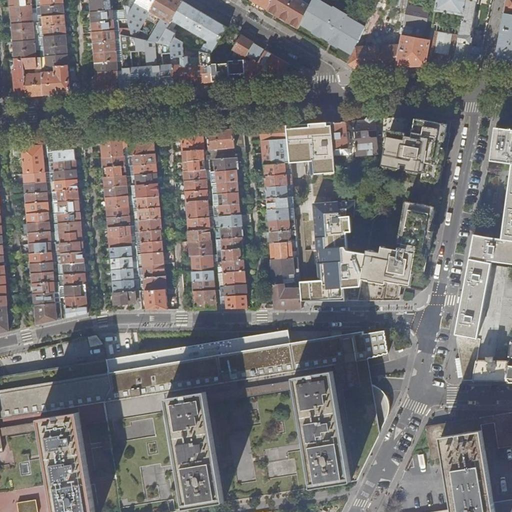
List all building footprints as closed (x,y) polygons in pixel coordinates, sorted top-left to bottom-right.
[(112,11),(110,0),(90,0),(92,12),(112,11)] [(127,0),(123,8),(126,19),(137,0),(127,0)] [(159,42),(183,1),(180,0),(137,0),(126,19),(127,28),(129,36),(159,42)] [(272,0),(251,0),(258,4),(268,10),(272,0)] [(365,28),(317,0),(272,0),(268,10),(284,19),(298,28),(299,24),(312,31),(311,33),(320,38),(321,36),(330,41),(328,44),(333,46),(337,49),(338,46),(353,55),(365,28)] [(396,68),(407,5),(408,0),(378,0),(365,28),(353,55),(348,64),(359,70),(369,70),(396,68)] [(454,63),(465,0),(437,0),(431,40),(426,65),(443,64),(454,63)] [(479,2),(479,0),(465,0),(454,63),(466,62),(475,62),(481,57),(482,52),(483,47),(471,44),(473,34),(473,33),(472,33),(473,28),(471,26),(474,14),(476,2),(479,2)] [(511,0),(506,0),(505,9),(496,56),(501,62),(511,62),(511,0)] [(206,15),(183,1),(159,42),(171,45),(175,38),(176,39),(175,34),(172,32),(177,23),(208,41),(208,44),(205,45),(201,51),(211,54),(227,27),(206,15)] [(38,17),(37,9),(37,6),(37,4),(11,6),(12,24),(38,22),(38,17)] [(64,15),(63,5),(42,6),(37,6),(37,9),(43,9),(43,16),(64,15)] [(425,28),(429,9),(407,5),(396,68),(414,66),(426,65),(431,40),(411,37),(414,26),(425,28)] [(119,20),(118,10),(112,11),(92,12),(92,22),(118,20),(119,20)] [(65,25),(64,15),(43,16),(38,17),(38,22),(39,27),(65,25)] [(118,28),(118,20),(92,22),(93,32),(113,30),(119,30),(119,34),(129,36),(127,28),(118,28)] [(39,37),(39,27),(38,22),(12,24),(14,41),(40,39),(39,37)] [(66,35),(65,25),(39,27),(39,37),(66,35)] [(114,40),(113,30),(93,32),(94,42),(114,40)] [(174,85),(171,45),(159,42),(129,36),(119,34),(120,40),(120,50),(121,61),(122,70),(124,89),(137,88),(170,85),(174,85)] [(67,45),(66,35),(39,37),(40,39),(40,47),(67,45)] [(245,57),(253,43),(241,36),(233,49),(245,57)] [(214,82),(212,64),(211,54),(201,51),(201,57),(190,58),(190,56),(184,56),(183,43),(176,39),(175,38),(171,45),(174,85),(191,83),(214,82)] [(40,47),(40,39),(14,41),(15,59),(23,58),(41,57),(40,47)] [(120,50),(120,40),(114,40),(94,42),(95,52),(120,50)] [(259,63),(266,50),(253,43),(245,57),(251,60),(249,64),(244,59),(244,60),(245,73),(246,79),(248,79),(260,78),(259,63)] [(67,51),(67,45),(40,47),(41,57),(67,55),(70,54),(70,51),(67,51)] [(121,61),(120,50),(95,52),(96,63),(121,61)] [(297,75),(299,70),(289,64),(266,50),(259,63),(260,78),(262,78),(287,76),(293,76),(297,75)] [(68,65),(67,55),(41,57),(42,67),(55,66),(68,65)] [(42,67),(41,57),(23,58),(24,71),(28,71),(27,68),(35,68),(36,74),(24,75),(26,96),(28,96),(44,95),(42,73),(42,67)] [(26,96),(24,75),(24,71),(23,58),(15,59),(16,69),(14,70),(16,97),(26,96)] [(245,73),(244,60),(231,61),(228,61),(228,63),(229,74),(241,74),(245,73)] [(122,70),(121,61),(96,63),(96,73),(122,70)] [(229,74),(228,63),(212,64),(214,82),(218,81),(230,80),(229,74)] [(70,81),(68,65),(55,66),(56,72),(42,73),(44,95),(47,95),(70,93),(80,92),(80,83),(70,81)] [(124,89),(122,70),(96,73),(98,91),(121,89),(124,89)] [(443,147),(448,121),(434,119),(417,116),(376,119),(379,154),(379,165),(425,174),(424,179),(439,182),(443,155),(445,147),(443,147)] [(379,154),(376,119),(364,120),(353,121),(357,156),(379,154)] [(348,149),(346,122),(332,123),(334,150),(348,149)] [(302,125),(287,126),(290,163),(315,162),(316,175),(336,174),(334,150),(332,123),(302,125)] [(290,163),(287,126),(274,127),(251,129),(252,142),(263,141),(265,165),(290,163)] [(511,162),(511,129),(499,128),(495,160),(511,162)] [(246,158),(244,130),(208,132),(209,150),(210,157),(210,160),(215,160),(236,159),(246,158)] [(209,150),(208,132),(193,134),(181,134),(183,152),(204,151),(209,150)] [(129,156),(128,146),(128,139),(124,139),(101,141),(97,141),(94,141),(92,147),(93,159),(102,158),(129,156)] [(85,155),(84,142),(77,143),(78,154),(80,156),(85,155)] [(76,160),(74,143),(48,145),(49,157),(49,163),(55,162),(76,160)] [(155,154),(154,144),(140,145),(128,146),(129,156),(155,154)] [(49,157),(48,145),(12,147),(13,159),(23,158),(24,174),(45,172),(45,167),(48,167),(47,164),(45,164),(44,157),(49,157)] [(204,157),(204,151),(183,152),(183,162),(210,160),(210,157),(204,157)] [(156,164),(155,154),(129,156),(130,166),(156,164)] [(130,166),(129,156),(102,158),(103,168),(130,166)] [(238,169),(238,162),(237,162),(236,162),(236,159),(215,160),(216,172),(237,171),(237,170),(238,169)] [(76,170),(76,160),(55,162),(55,172),(76,170)] [(211,170),(210,160),(183,162),(184,172),(211,170)] [(291,174),(290,163),(265,165),(265,176),(291,174)] [(157,174),(156,164),(130,166),(131,176),(157,174)] [(131,176),(130,166),(103,168),(104,178),(131,176)] [(77,180),(76,170),(55,172),(56,182),(77,180)] [(211,180),(211,173),(211,170),(184,172),(185,182),(211,180)] [(511,170),(511,173),(506,218),(503,239),(511,240),(511,170)] [(238,182),(237,171),(216,172),(211,173),(211,180),(212,184),(238,182)] [(46,183),(45,172),(24,174),(25,184),(46,183)] [(157,184),(157,174),(131,176),(131,186),(136,186),(157,184)] [(292,185),(291,174),(265,176),(266,187),(292,185)] [(131,186),(131,176),(104,178),(105,188),(131,186)] [(78,190),(77,180),(56,182),(51,182),(51,189),(52,192),(57,192),(78,190)] [(212,190),(212,184),(211,180),(185,182),(186,192),(207,190),(212,190)] [(51,189),(51,182),(46,183),(25,184),(26,194),(47,192),(47,190),(51,189)] [(239,193),(238,182),(212,184),(212,190),(213,195),(239,193)] [(158,196),(157,184),(136,186),(137,198),(158,196)] [(293,196),(292,185),(266,187),(267,198),(293,196)] [(132,197),(131,186),(105,188),(106,199),(132,197)] [(79,202),(78,190),(57,192),(57,197),(52,198),(52,202),(53,204),(79,202)] [(208,200),(207,190),(186,192),(186,201),(208,200)] [(52,202),(52,198),(52,192),(47,192),(26,194),(27,204),(48,202),(52,202)] [(240,204),(239,193),(213,195),(213,199),(213,206),(240,204)] [(159,207),(158,196),(137,198),(132,198),(133,207),(133,209),(159,207)] [(294,208),(293,196),(267,198),(268,210),(294,208)] [(133,207),(132,198),(132,197),(106,199),(107,209),(133,207)] [(214,217),(213,206),(213,199),(208,200),(186,201),(188,219),(214,217)] [(53,212),(53,207),(53,205),(48,205),(48,202),(27,204),(27,214),(53,212)] [(80,213),(79,202),(53,204),(53,205),(53,207),(58,207),(59,215),(80,213)] [(325,281),(300,283),(301,300),(344,300),(358,300),(367,255),(348,251),(347,234),(352,233),(351,219),(356,218),(359,202),(318,205),(325,281)] [(423,272),(427,249),(430,249),(431,240),(433,232),(430,231),(434,207),(407,202),(398,250),(383,247),(381,253),(368,250),(367,255),(358,300),(398,300),(400,289),(401,283),(411,285),(414,270),(423,272)] [(241,215),(240,204),(213,206),(214,217),(214,218),(241,215)] [(134,217),(133,209),(133,207),(107,209),(108,219),(134,217)] [(160,218),(159,207),(133,209),(134,217),(134,220),(160,218)] [(295,219),(294,208),(268,210),(269,221),(295,219)] [(54,222),(53,215),(53,212),(27,214),(28,224),(54,222)] [(81,223),(80,213),(59,215),(53,215),(54,222),(54,225),(81,223)] [(241,226),(241,215),(214,218),(215,228),(215,229),(241,226)] [(134,227),(134,220),(134,217),(108,219),(108,228),(134,227)] [(215,228),(214,218),(214,217),(188,219),(189,230),(215,228)] [(161,229),(160,218),(134,220),(134,227),(135,232),(161,229)] [(296,230),(295,219),(269,221),(270,232),(296,230)] [(55,232),(54,225),(54,222),(28,224),(29,234),(55,232)] [(82,232),(81,223),(54,225),(55,232),(55,235),(82,232)] [(242,238),(241,226),(215,229),(216,239),(216,240),(242,238)] [(135,232),(134,227),(108,228),(109,238),(135,236),(135,232)] [(216,239),(215,229),(215,228),(189,230),(189,241),(211,240),(216,239)] [(162,241),(161,229),(135,232),(135,236),(136,243),(162,241)] [(291,241),(291,232),(296,232),(296,230),(270,232),(270,243),(291,241)] [(56,242),(55,235),(55,232),(29,234),(30,244),(56,242)] [(82,243),(82,232),(55,235),(56,242),(56,245),(82,243)] [(511,240),(503,239),(487,237),(475,235),(471,257),(490,259),(511,263),(511,240)] [(136,243),(135,236),(109,238),(110,248),(136,246),(136,243)] [(243,249),(242,238),(216,240),(217,251),(243,249)] [(212,254),(211,240),(189,241),(190,256),(197,256),(212,254)] [(163,252),(162,241),(136,243),(136,246),(137,254),(163,252)] [(298,258),(297,241),(291,241),(270,243),(272,260),(281,259),(298,258)] [(56,252),(56,245),(56,242),(30,244),(31,254),(52,252),(56,252)] [(83,253),(82,243),(56,245),(56,252),(57,255),(83,253)] [(137,254),(136,246),(110,248),(111,261),(137,258),(137,254)] [(244,261),(243,249),(217,251),(217,254),(218,263),(244,261)] [(52,262),(52,252),(31,254),(32,264),(52,262)] [(164,263),(163,252),(137,254),(137,258),(138,266),(142,265),(164,263)] [(84,263),(83,253),(57,255),(57,265),(84,263)] [(218,263),(217,254),(212,254),(197,256),(198,270),(213,269),(218,269),(218,263)] [(490,259),(471,257),(467,278),(459,318),(456,334),(459,335),(481,339),(494,263),(492,263),(489,262),(490,259)] [(138,266),(137,258),(111,261),(112,271),(138,269),(138,266)] [(300,283),(298,258),(281,259),(283,285),(300,283)] [(281,259),(272,260),(274,285),(283,285),(281,259)] [(245,272),(244,261),(218,263),(218,269),(223,269),(224,274),(245,272)] [(53,272),(52,262),(32,264),(32,274),(53,272)] [(85,273),(84,263),(57,265),(58,275),(85,273)] [(165,276),(164,263),(142,265),(143,275),(138,276),(138,278),(165,276)] [(477,360),(510,360),(510,356),(511,342),(511,266),(494,263),(481,339),(477,360)] [(138,278),(138,276),(138,269),(112,271),(113,282),(139,280),(138,278)] [(198,270),(192,271),(193,281),(214,280),(213,269),(198,270)] [(54,282),(53,272),(32,274),(33,283),(54,282)] [(246,285),(245,272),(224,274),(225,287),(246,285)] [(86,284),(85,273),(58,275),(59,286),(86,284)] [(166,289),(165,276),(138,278),(139,280),(139,281),(143,281),(144,286),(139,286),(139,291),(166,289)] [(220,288),(219,279),(214,280),(193,281),(194,291),(220,289),(220,288)] [(139,291),(139,286),(139,281),(139,280),(113,282),(114,293),(140,292),(139,291)] [(55,289),(54,282),(33,283),(34,294),(59,292),(59,289),(55,289)] [(301,300),(300,283),(283,285),(274,285),(276,308),(287,308),(302,308),(301,300)] [(87,296),(86,284),(59,286),(59,289),(59,292),(60,298),(66,297),(87,296)] [(247,295),(246,285),(225,287),(220,288),(220,289),(221,298),(247,295)] [(167,302),(166,289),(139,291),(140,292),(140,302),(167,302)] [(221,309),(221,298),(220,289),(194,291),(195,309),(221,309)] [(60,303),(60,298),(59,292),(34,294),(35,305),(60,303)] [(140,302),(140,292),(114,293),(115,303),(135,302),(135,310),(141,310),(140,302)] [(248,308),(247,295),(221,298),(221,309),(235,309),(248,308)] [(88,313),(87,296),(66,297),(67,308),(66,308),(67,318),(88,313)] [(62,319),(60,303),(35,305),(36,325),(48,322),(62,319)] [(0,333),(10,331),(8,306),(0,306),(0,333)] [(120,358),(107,360),(112,387),(105,402),(345,363),(368,359),(368,357),(389,353),(385,331),(364,334),(364,331),(291,343),(288,331),(120,358)] [(481,339),(459,335),(458,338),(458,340),(463,377),(474,379),(477,360),(481,339)] [(370,369),(368,359),(345,363),(363,469),(390,415),(389,414),(390,411),(390,405),(389,400),(387,396),(385,394),(384,392),(380,389),(377,387),(373,386),(371,376),(370,369)] [(112,387),(107,360),(0,377),(0,418),(79,406),(105,402),(112,387)] [(510,360),(477,360),(474,379),(474,380),(490,380),(507,380),(509,364),(510,360)] [(295,378),(312,488),(352,481),(334,371),(295,378)] [(167,398),(185,508),(225,502),(207,392),(167,398)] [(95,511),(80,413),(79,406),(0,418),(0,425),(40,419),(54,511),(95,511)] [(511,445),(511,410),(493,414),(499,448),(511,445)] [(499,448),(493,414),(480,416),(486,451),(499,448)] [(511,511),(511,499),(493,503),(486,451),(480,416),(426,426),(432,459),(445,457),(449,479),(454,508),(428,511),(511,511)] [(0,511),(51,511),(50,497),(40,498),(40,500),(16,503),(15,492),(0,493),(0,511)]
